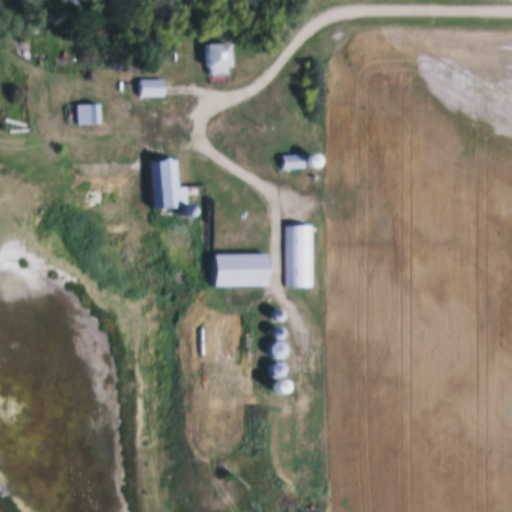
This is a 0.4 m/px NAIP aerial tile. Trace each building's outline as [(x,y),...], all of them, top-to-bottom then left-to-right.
[(197,70),(203,70),(203,77),(224,77),(224,44),(197,44),(197,70)] [(133,99),(160,99),(160,81),(133,81),(133,99)] [(71,126),(95,126),(95,105),(71,105),(71,126)] [(275,156),(275,169),(311,169),(311,156),(275,156)] [(148,210),(179,209),(179,189),(170,189),(170,161),(148,161),(148,210)] [(310,287),(309,226),(281,226),(282,288),(310,287)] [(260,287),(259,255),(202,255),(202,287),(260,287)] [(281,387),(273,358),(281,355),(277,341),(261,346),(267,364),(263,365),(270,390),(281,387)]
